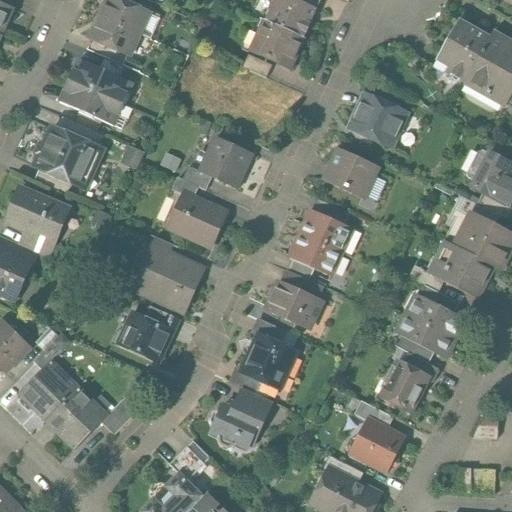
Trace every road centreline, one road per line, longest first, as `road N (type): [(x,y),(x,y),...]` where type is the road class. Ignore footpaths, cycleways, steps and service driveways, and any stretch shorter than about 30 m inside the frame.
road 1 (residential): [(76,505),(183,389),(368,0)]
road 2 (residential): [(416,496),(511,310)]
road 3 (residential): [(56,0),(0,129)]
